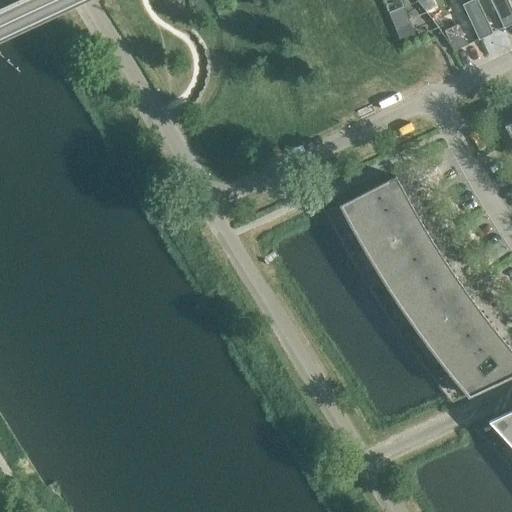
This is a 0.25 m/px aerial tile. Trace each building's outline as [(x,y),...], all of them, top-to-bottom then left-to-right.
[(470,0),(462,4),(475,30),(479,39),(492,32),(477,0),(470,0)] [(490,0),(500,19),(504,27),(511,23),(511,10),(507,0),(490,0)] [(450,42),(463,35),(458,25),(445,31),(450,42)] [(395,175),(340,204),(341,206),(351,225),(364,247),(377,269),(388,287),(389,288),(441,255),(435,245),(429,235),(423,226),(418,216),(412,206),(406,196),(401,186),(395,175)] [(441,255),(389,288),(390,290),(401,307),(416,328),(431,349),(444,365),(445,367),(494,328),(487,319),(480,310),(473,301),(467,292),(460,283),(454,274),(447,264),(441,255)] [(494,328),(445,367),(446,368),(459,384),(469,395),(511,375),(511,350),(508,345),(501,337),(494,328)] [(511,410),(490,421),(492,423),(509,441),(510,442),(511,440),(511,410)]
